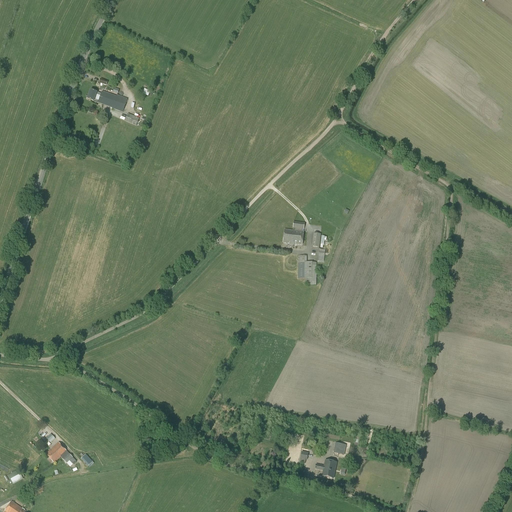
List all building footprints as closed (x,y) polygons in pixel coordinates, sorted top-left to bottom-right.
[(96,95),(97,93),(91,90),(88,99),(94,101),(95,99),(94,99),(96,95)] [(94,99),(95,99),(99,101),(98,103),(112,108),(112,109),(123,113),(127,99),(117,95),(116,97),(102,91),(100,96),(96,95),(94,99)] [(136,126),(139,119),(127,114),(124,122),(136,126)] [(291,244),(293,231),(285,230),(283,243),(291,244)] [(324,243),(331,244),(332,232),(325,231),(324,243)] [(312,247),(319,248),(321,234),(313,234),(312,247)] [(307,262),(307,256),(298,256),(298,279),(316,279),(316,263),(312,263),(312,262),(307,262)] [(50,443),(55,439),(51,435),(46,438),(50,443)] [(61,457),(66,452),(58,443),(46,455),(54,463),(61,457)] [(344,456),(346,446),(335,444),(333,453),(344,456)] [(66,452),(61,457),(67,464),(70,462),(73,465),(76,462),(66,452)] [(94,464),(85,455),(81,459),(88,467),(88,466),(90,468),(94,464)] [(334,479),(337,463),(325,461),(324,466),(316,465),(315,469),(323,471),(322,476),(334,479)] [(19,471),(8,475),(12,485),(23,481),(19,471)] [(25,511),(26,511),(12,502),(5,511),(25,511)]
